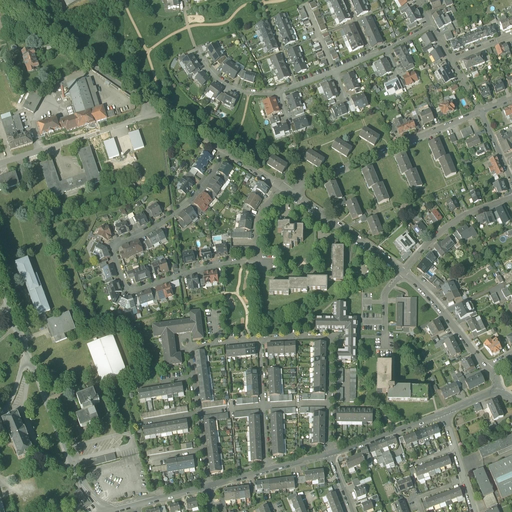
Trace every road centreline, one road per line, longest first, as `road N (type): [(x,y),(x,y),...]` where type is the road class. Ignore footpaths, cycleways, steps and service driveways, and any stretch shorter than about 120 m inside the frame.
road 1 (residential): [(221,152),(173,213),(113,246),(117,268),(126,288),(137,289),(201,267),(257,261)]
road 2 (residential): [(482,113),(281,189)]
road 3 (residential): [(0,5),(158,110)]
road 4 (residential): [(262,339),(332,336),(331,453)]
road 5 (unclassified): [(103,511),(80,483),(25,349)]
road 6 (unclassified): [(0,163),(158,110)]
road 7 (residential): [(281,189),(400,271)]
road 8 (residential): [(400,271),(449,224),(511,196)]
road 9 (residential): [(400,271),(487,368)]
road 10 (residential): [(269,469),(262,339)]
